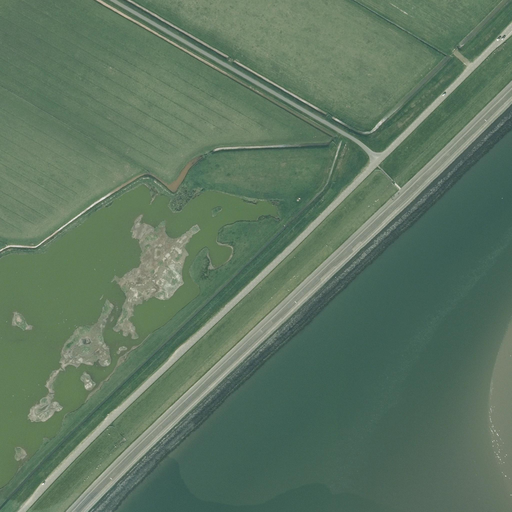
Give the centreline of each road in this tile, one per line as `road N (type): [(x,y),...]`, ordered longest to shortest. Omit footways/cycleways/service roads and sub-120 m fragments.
road 1 (tertiary): [(21,511),(378,160)]
road 2 (unclassified): [(111,0),(378,160)]
road 3 (tertiary): [(378,160),(511,26)]
